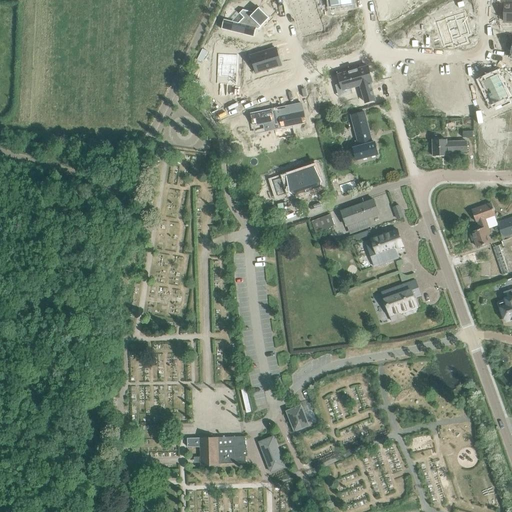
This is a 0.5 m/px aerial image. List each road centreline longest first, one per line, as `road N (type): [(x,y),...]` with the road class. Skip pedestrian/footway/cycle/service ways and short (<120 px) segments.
road 1 (unclassified): [(274,410),(255,315),(250,233),(414,179)]
road 2 (unclassified): [(0,150),(84,176),(108,175),(128,162),(216,0)]
road 3 (unclassified): [(274,410),(337,363),(471,335)]
road 4 (track): [(201,109),(374,58)]
road 5 (unclassified): [(471,335),(414,179)]
road 6 (track): [(481,0),(483,47),(456,57),(379,56)]
